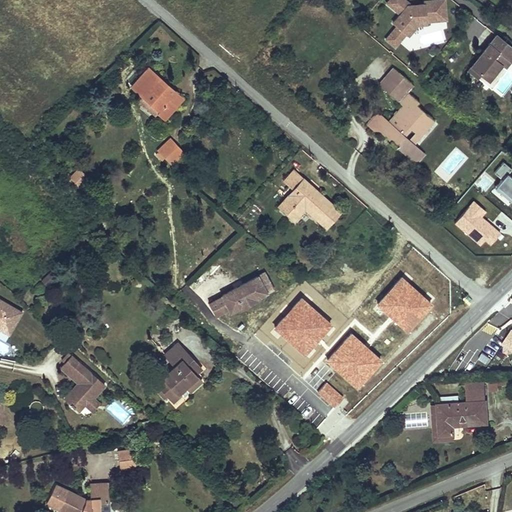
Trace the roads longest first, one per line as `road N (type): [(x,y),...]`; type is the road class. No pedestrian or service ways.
road 1 (residential): [(488,301),(145,0)]
road 2 (tertiary): [(488,301),(264,511)]
road 3 (unclassified): [(388,511),(511,459)]
